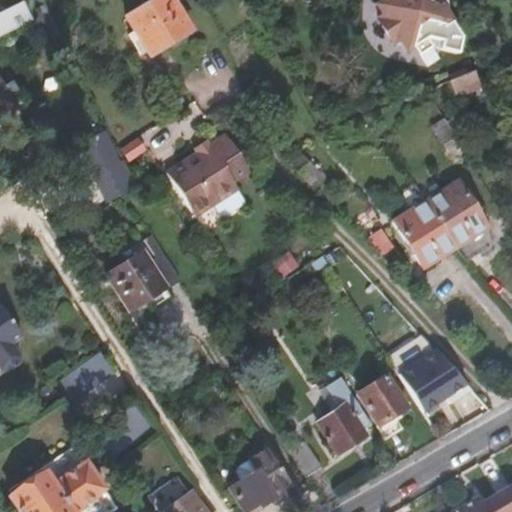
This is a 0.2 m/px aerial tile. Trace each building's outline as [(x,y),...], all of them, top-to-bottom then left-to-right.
[(21,0),(0,10),(0,34),(34,18),(25,0),(21,0)] [(189,32),(170,0),(156,0),(125,18),(148,57),(189,32)] [(402,21),(391,0),(380,0),(381,2),(375,6),(382,18),(378,21),(385,32),(402,21)] [(391,0),(402,21),(431,3),(429,0),(391,0)] [(434,7),(431,3),(402,21),(414,48),(425,42),(430,52),(438,54),(459,42),(459,40),(437,5),(434,7)] [(402,21),(385,32),(394,47),(400,44),(405,53),(413,48),(414,48),(402,21)] [(414,48),(419,58),(430,52),(425,42),(414,48)] [(454,58),(459,42),(438,54),(454,58)] [(481,91),(473,71),(449,81),(456,96),(472,89),(474,94),(481,91)] [(11,84),(2,90),(13,108),(22,102),(11,84)] [(0,116),(13,108),(2,90),(0,86),(0,116)] [(443,144),(454,136),(444,119),(432,127),(443,144)] [(96,205),(134,191),(108,125),(71,140),(96,205)] [(211,151),(198,159),(166,179),(193,219),(210,208),(212,212),(240,195),(234,186),(249,177),(226,142),(211,151)] [(194,153),(198,159),(211,151),(207,145),(194,153)] [(297,173),(317,194),(328,181),(308,160),(297,173)] [(424,202),(454,247),(484,228),(455,182),(424,202)] [(393,222),(421,268),(454,247),(424,202),(419,194),(403,205),(407,212),(393,222)] [(210,208),(193,219),(196,222),(212,212),(210,208)] [(162,217),(146,227),(151,236),(178,278),(193,268),(162,217)] [(377,232),(369,237),(380,255),(389,250),(377,232)] [(178,278),(151,236),(122,256),(127,262),(106,275),(128,310),(178,278)] [(288,250),(272,261),(282,275),(298,264),(288,250)] [(282,292),(274,297),(285,313),(292,308),(282,292)] [(21,338),(0,308),(0,371),(6,374),(19,364),(20,358),(11,346),(21,338)] [(426,411),(465,385),(429,331),(390,357),(426,411)] [(174,378),(165,384),(173,395),(193,382),(188,373),(176,381),(174,378)] [(385,378),(357,396),(384,439),(400,428),(394,417),(404,409),(385,378)] [(354,419),(363,413),(341,379),(326,389),(339,409),(317,423),(337,455),(365,436),(354,419)] [(67,418),(41,438),(50,450),(76,431),(67,418)] [(289,452),(304,476),(318,467),(303,443),(289,452)] [(272,496),(288,486),(265,449),(240,464),(237,474),(241,481),(229,488),(243,511),(255,503),(258,507),(273,497),(272,496)] [(44,472),(7,498),(17,511),(72,511),(71,510),(103,488),(84,461),(53,484),(44,472)] [(511,511),(511,490),(510,486),(480,503),(476,496),(453,509),(454,511),(511,511)] [(202,511),(190,493),(162,511),(202,511)]
